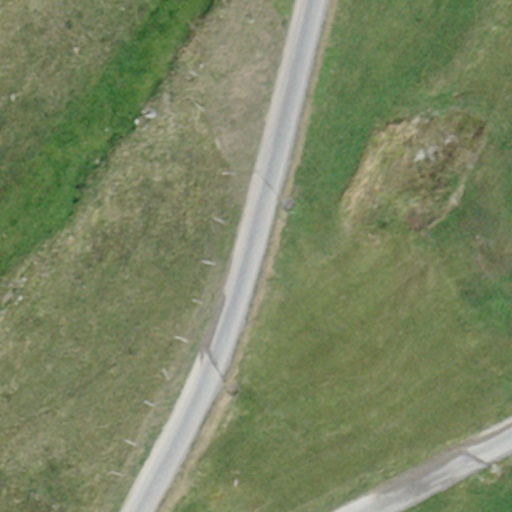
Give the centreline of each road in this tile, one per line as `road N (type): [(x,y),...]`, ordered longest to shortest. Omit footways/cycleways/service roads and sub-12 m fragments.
road 1 (track): [(144,511),(209,395),(298,113),(319,0)]
road 2 (track): [(511,444),(378,511)]
